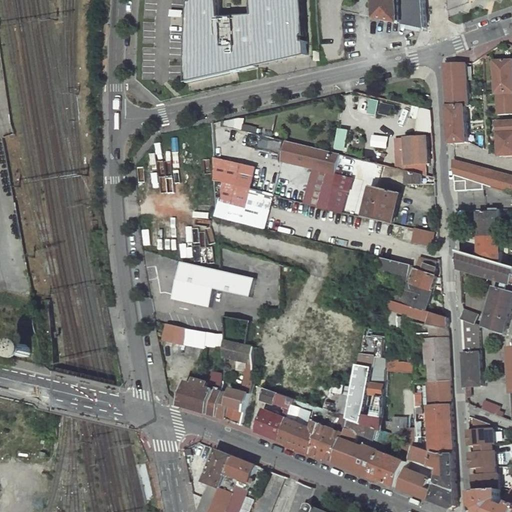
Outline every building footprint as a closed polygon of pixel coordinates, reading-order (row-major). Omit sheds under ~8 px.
[(308,56),(307,42),(304,42),(303,36),(307,36),(304,0),(192,0),(193,2),(190,3),(187,83),(308,56)] [(383,0),(384,20),(426,29),(424,0),(383,0)] [(511,114),(511,62),(496,63),(500,115),(511,114)] [(447,65),(451,144),(453,144),(469,143),(467,107),(470,107),(468,64),(447,65)] [(382,103),(381,113),(394,115),(395,105),(382,103)] [(433,134),(432,124),(431,111),(419,108),(421,134),(433,134)] [(246,128),(246,119),(227,120),(228,129),(246,128)] [(511,123),(500,124),(502,158),(511,156),(511,123)] [(346,150),(351,130),(342,128),(336,148),(346,150)] [(248,147),(281,152),(282,138),(250,134),(248,147)] [(430,164),(428,137),(406,138),(408,166),(430,164)] [(406,138),(393,139),(394,168),(407,171),(408,172),(408,166),(406,138)] [(283,162),(341,176),(346,156),(289,142),(283,162)] [(256,168),(214,157),(215,180),(225,182),(228,183),(228,184),(246,188),(251,190),(256,168)] [(455,176),(494,188),(494,189),(507,193),(511,194),(511,178),(454,160),(455,176)] [(408,172),(407,171),(408,185),(421,185),(421,175),(408,172)] [(494,188),(455,176),(456,189),(490,200),(491,198),(494,189),(494,188)] [(228,183),(225,182),(220,200),(242,205),(246,188),(228,184),(228,183)] [(402,194),(374,187),(365,218),(393,226),(402,194)] [(491,198),(504,202),(505,202),(507,193),(494,189),(491,198)] [(481,215),(483,258),(503,264),(501,214),(481,215)] [(426,246),(429,234),(421,232),(419,245),(426,246)] [(461,270),(511,285),(511,266),(503,264),(483,258),(460,251),(461,270)] [(381,270),(403,275),(402,281),(408,283),(414,266),(383,258),(381,270)] [(180,263),(172,300),(211,308),(214,289),(251,296),(254,277),(180,263)] [(434,291),(439,277),(436,276),(438,270),(420,263),(418,269),(417,269),(412,283),(434,291)] [(426,312),(434,291),(412,283),(410,283),(403,304),(426,312)] [(371,294),(390,300),(393,301),(395,293),(373,287),(371,294)] [(506,335),(511,313),(511,292),(497,288),(486,328),(506,335),(506,334),(506,335)] [(281,292),(281,309),(280,309),(280,322),(290,322),(291,311),(294,312),(293,290),(281,290),(281,292)] [(426,312),(403,304),(393,301),(390,300),(390,310),(424,321),(425,319),(431,321),(431,325),(431,326),(449,329),(449,319),(426,312)] [(479,316),(466,312),(463,320),(476,324),(477,324),(479,316)] [(327,369),(334,323),(321,321),(322,315),(310,314),(308,319),(298,381),(310,385),(313,367),(327,369)] [(463,320),(467,389),(471,388),(484,387),(482,353),(481,327),(477,326),(476,324),(463,320)] [(256,347),(255,369),(276,375),(280,326),(265,322),(262,348),(256,347)] [(188,329),(168,325),(165,340),(185,345),(188,329)] [(250,325),(247,346),(254,347),(257,326),(250,325)] [(425,346),(426,357),(430,357),(431,383),(437,382),(452,381),(451,364),(447,364),(446,359),(451,355),(449,329),(431,326),(431,325),(430,325),(431,338),(432,346),(428,346),(425,346)] [(355,327),(344,385),(357,388),(361,365),(368,330),(355,327)] [(226,351),(226,341),(226,340),(226,335),(218,335),(207,333),(204,346),(226,351)] [(242,425),(254,383),(255,369),(256,347),(254,347),(247,346),(226,341),(226,351),(225,357),(239,360),(238,370),(244,371),(245,368),(247,369),(244,392),(234,389),(233,395),(224,392),(217,416),(227,419),(242,425)] [(363,418),(369,388),(371,389),(373,383),(370,383),(373,368),(361,365),(357,388),(356,396),(351,419),(352,420),(362,423),(364,424),(365,419),(363,418)] [(212,386),(223,386),(223,372),(212,372),(212,386)] [(206,387),(201,386),(202,381),(198,379),(196,385),(189,382),(184,402),(183,406),(217,416),(224,392),(211,389),(212,383),(207,382),(206,387)] [(456,455),(452,381),(437,382),(438,391),(434,391),(435,395),(437,395),(437,397),(429,398),(433,453),(444,457),(456,455)] [(254,383),(242,425),(253,429),(259,410),(259,408),(259,405),(257,403),(259,383),(254,383)] [(325,408),(332,388),(318,383),(312,404),(325,408)] [(271,391),(282,395),(284,395),(286,389),(272,385),(271,391)] [(369,388),(363,418),(365,419),(366,418),(371,389),(369,388)] [(264,399),(279,404),(282,395),(271,391),(266,389),(264,399)] [(351,419),(356,396),(345,394),(341,416),(351,419)] [(281,416),(273,437),(285,442),(295,407),(297,400),(284,395),(282,395),(279,404),(290,408),(288,411),(284,409),(281,416)] [(377,401),(371,427),(385,431),(386,403),(386,397),(379,396),(377,401)] [(315,454),(324,424),(318,423),(316,429),(310,428),(315,413),(295,407),(285,442),(315,454)] [(502,414),(487,408),(485,411),(501,417),(502,414)] [(273,437),(281,416),(266,411),(260,432),(273,437)] [(324,424),(315,454),(338,463),(352,420),(351,419),(341,416),(338,423),(346,426),(343,433),(338,432),(338,429),(337,429),(336,431),(333,430),(338,414),(328,411),(324,424)] [(472,449),(479,448),(495,446),(496,446),(495,430),(491,431),(490,424),(475,419),(476,432),(470,432),(472,449)] [(384,453),(368,446),(367,448),(357,445),(361,434),(364,424),(362,423),(352,420),(338,463),(375,478),(384,453)] [(385,431),(371,427),(364,424),(361,434),(376,440),(375,442),(386,445),(390,433),(385,431)] [(399,459),(387,454),(384,453),(375,478),(401,489),(410,463),(409,463),(411,458),(414,451),(415,447),(416,443),(416,428),(406,428),(407,439),(399,459)] [(472,455),(474,470),(482,469),(497,468),(498,468),(497,453),(496,453),(495,446),(479,448),(479,455),(472,455)] [(423,462),(425,450),(415,447),(414,451),(411,458),(423,462)] [(219,450),(206,483),(222,488),(235,456),(219,450)] [(459,507),(456,455),(444,457),(433,453),(425,450),(423,462),(432,465),(432,467),(440,470),(438,475),(441,476),(433,502),(454,510),(459,507)] [(226,511),(237,485),(248,489),(250,485),(251,485),(256,470),(258,466),(235,456),(222,488),(221,491),(212,511),(226,511)] [(159,495),(150,460),(139,463),(146,498),(159,495)] [(497,468),(482,469),(482,476),(475,477),(477,492),(501,490),(500,474),(498,475),(497,468)] [(237,485),(226,511),(239,511),(251,485),(253,486),(259,471),(256,470),(251,485),(250,485),(248,489),(237,485)] [(273,472),(256,511),(271,511),(286,477),(273,472)] [(306,511),(309,505),(315,489),(302,484),(291,511),(306,511)] [(212,511),(221,491),(209,487),(207,493),(206,493),(198,511),(212,511)] [(511,511),(511,506),(511,507),(503,504),(503,502),(502,490),(501,490),(477,492),(475,492),(477,511),(511,511)]
